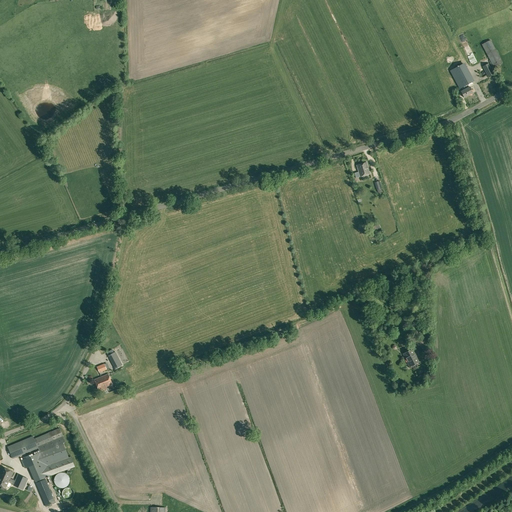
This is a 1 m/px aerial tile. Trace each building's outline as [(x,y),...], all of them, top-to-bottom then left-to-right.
[(482,44),(494,66),(502,62),(491,39),(482,44)] [(482,66),(488,78),(495,74),(489,63),(482,66)] [(461,91),(464,98),(473,93),(470,87),(468,87),(467,85),(472,82),(463,64),(450,71),(460,89),(461,88),(463,90),(461,91)] [(356,165),(360,177),(370,174),(366,162),(356,165)] [(413,349),(403,354),(409,367),(419,362),(413,349)] [(108,355),(116,369),(122,365),(115,352),(108,355)] [(98,390),(99,389),(100,392),(107,389),(106,387),(112,384),(108,374),(94,380),(98,390)] [(30,465),(36,481),(75,467),(71,456),(69,457),(63,443),(66,442),(60,428),(34,439),(33,436),(7,446),(12,459),(38,448),(40,452),(29,457),(29,455),(25,457),(26,458),(21,460),(24,468),(30,465)] [(0,485),(6,489),(9,482),(10,479),(13,472),(2,467),(0,471),(0,485)] [(54,481),(54,482),(55,483),(55,484),(55,485),(56,485),(56,486),(57,486),(57,487),(58,487),(59,487),(60,488),(61,488),(62,488),(63,488),(64,488),(65,487),(66,487),(66,486),(67,486),(68,485),(69,484),(69,483),(69,482),(70,481),(70,480),(70,479),(69,478),(69,477),(69,476),(68,476),(68,475),(67,475),(67,474),(66,474),(66,473),(65,473),(64,473),(63,472),(62,472),(61,472),(60,472),(60,473),(59,473),(58,473),(57,474),(56,475),(56,476),(55,476),(55,477),(54,478),(54,479),(54,480),(54,481)] [(19,475),(14,486),(23,490),(28,480),(19,475)] [(36,483),(46,507),(55,503),(45,479),(36,483)]
